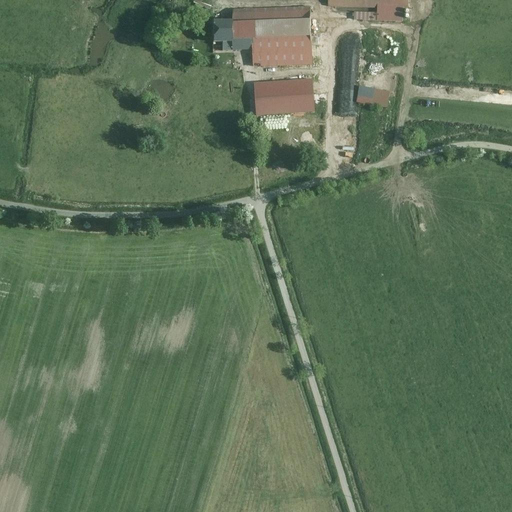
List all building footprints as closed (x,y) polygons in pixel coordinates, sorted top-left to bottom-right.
[(405,0),(330,0),(330,12),(405,14),(405,0)] [(314,11),(236,11),(237,18),(237,52),(314,51),(314,11)] [(237,52),(237,18),(207,19),(210,53),(237,52)] [(311,76),(254,82),(258,121),(315,115),(311,76)] [(392,96),(363,88),(359,102),(388,110),(392,96)] [(354,138),(355,105),(340,105),(340,131),(351,131),(351,138),(354,138)]
